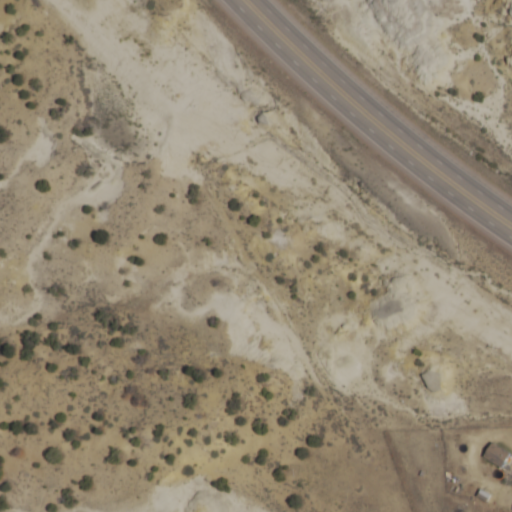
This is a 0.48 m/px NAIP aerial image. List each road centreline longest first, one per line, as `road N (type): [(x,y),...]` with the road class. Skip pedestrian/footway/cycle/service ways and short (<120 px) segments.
road 1 (trunk): [(231,0),(370,130),(511,238)]
road 2 (trunk): [(511,213),(383,115),(259,0)]
